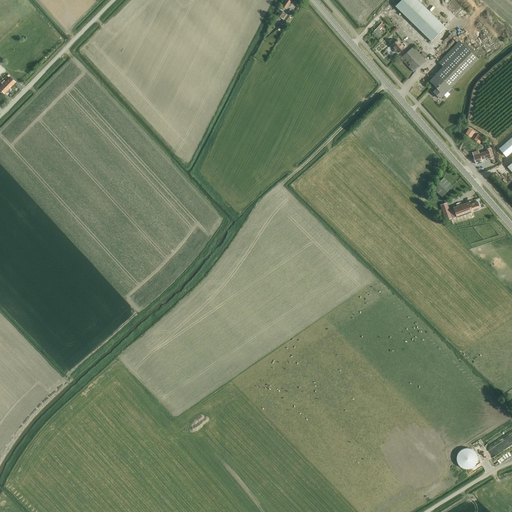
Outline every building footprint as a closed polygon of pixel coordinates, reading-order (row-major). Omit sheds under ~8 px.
[(284,0),(283,2),(281,5),(286,9),(288,5),(289,6),(291,3),(290,2),(291,0),(284,0)] [(401,0),(395,7),(431,42),(445,28),(416,0),(401,0)] [(416,0),(445,28),(449,23),(456,30),(470,16),(454,0),(416,0)] [(287,15),(284,13),(280,10),(277,16),(280,18),(281,17),(284,20),(287,22),(290,17),(287,15)] [(400,21),(394,27),(397,30),(403,24),(400,21)] [(388,29),(386,27),(381,23),(371,34),(378,39),(381,36),(379,34),(383,30),(385,32),(388,29)] [(398,52),(398,53),(404,48),(404,47),(406,46),(403,43),(401,44),(398,40),(391,45),(395,49),(394,50),(394,51),(396,53),(397,53),(398,52)] [(451,88),(478,60),(459,41),(438,63),(442,67),(429,81),(433,86),(431,88),(434,91),(433,93),(440,99),(447,92),(450,94),(453,90),(451,88)] [(412,72),(425,61),(413,48),(401,58),(412,72)] [(0,82),(1,83),(15,70),(13,68),(0,79),(0,82)] [(3,84),(0,87),(0,88),(4,93),(16,82),(11,77),(6,82),(4,80),(2,83),(3,84)] [(469,128),(465,133),(471,137),(474,131),(469,128)] [(477,133),(474,139),(479,143),(483,137),(477,133)] [(511,136),(499,147),(506,156),(511,150),(511,136)] [(486,149),(487,151),(479,153),(473,156),(476,164),(482,162),(481,159),(488,157),(489,159),(493,157),(490,148),(486,149)] [(441,196),(452,186),(443,177),(432,188),(441,196)] [(477,201),(471,203),(469,200),(468,201),(452,207),(452,208),(448,209),(446,203),(440,205),(445,221),(452,219),(480,209),(477,201)]
